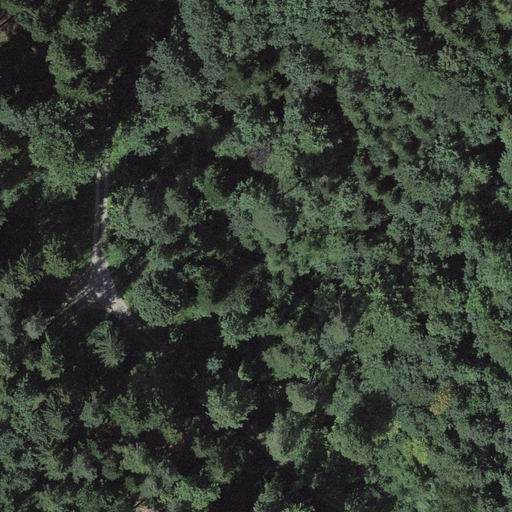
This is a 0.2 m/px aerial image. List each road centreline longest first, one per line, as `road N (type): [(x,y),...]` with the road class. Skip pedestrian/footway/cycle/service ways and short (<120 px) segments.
road 1 (track): [(354,511),(221,415),(134,325),(101,262)]
road 2 (track): [(101,262),(97,197),(110,32),(123,0)]
